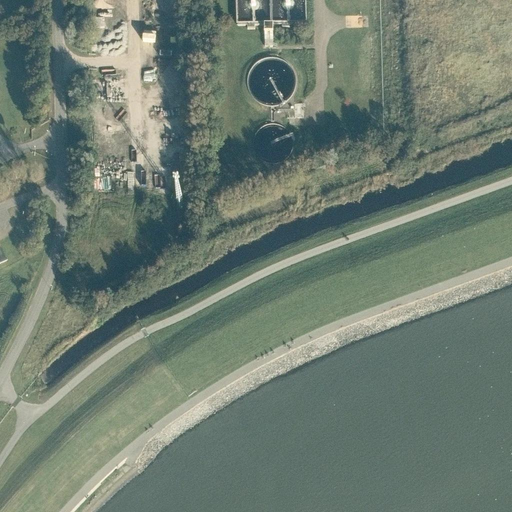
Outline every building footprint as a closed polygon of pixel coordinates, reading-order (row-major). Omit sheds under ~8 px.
[(273,27),(265,27),(265,48),(273,48),(273,27)] [(8,43),(7,51),(21,51),(21,43),(8,43)] [(12,52),(12,65),(21,65),(22,52),(12,52)] [(13,68),(13,97),(21,97),(22,68),(13,68)] [(304,119),(303,104),(294,105),(294,119),(304,119)] [(142,186),(143,172),(132,172),(132,186),(142,186)] [(89,267),(139,266),(138,237),(88,239),(89,267)]
